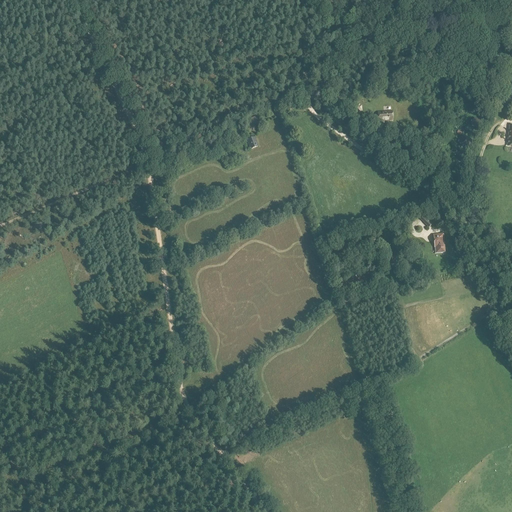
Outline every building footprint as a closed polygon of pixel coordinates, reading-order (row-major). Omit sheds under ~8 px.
[(392,111),(378,113),(379,124),(383,124),(382,122),(393,121),(392,111)] [(475,118),(471,125),(480,129),(484,122),(475,118)] [(259,146),(256,137),(248,140),(251,149),(259,146)] [(463,137),(460,143),(471,148),(474,142),(463,137)] [(432,222),(421,211),(416,215),(427,227),(432,222)] [(443,234),(434,235),(435,248),(437,247),(437,253),(445,253),(443,234)]
